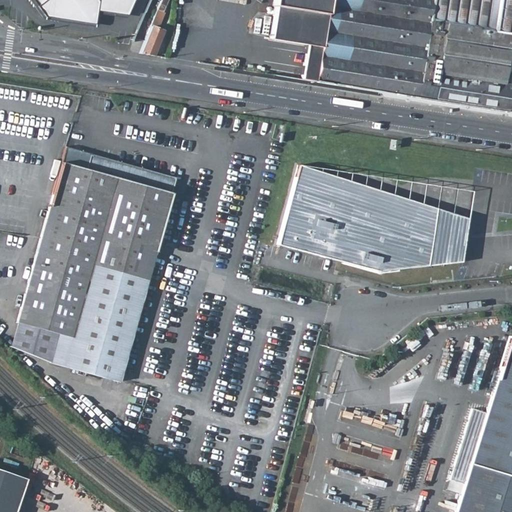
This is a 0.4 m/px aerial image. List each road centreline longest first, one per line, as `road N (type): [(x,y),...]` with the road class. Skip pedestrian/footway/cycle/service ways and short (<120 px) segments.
road 1 (secondary): [(511,135),(235,90)]
road 2 (secondary): [(235,90),(211,78),(0,42)]
road 3 (secondary): [(0,62),(208,93),(235,90)]
road 4 (residential): [(363,320),(511,295)]
